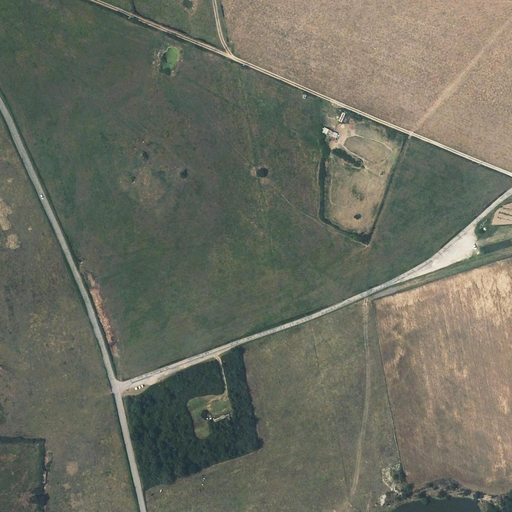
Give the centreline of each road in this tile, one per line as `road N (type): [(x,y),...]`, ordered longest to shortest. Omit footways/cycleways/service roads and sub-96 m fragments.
road 1 (track): [(94,0),(511,175)]
road 2 (unclassified): [(115,388),(401,278),(511,191)]
road 3 (unclassified): [(0,101),(90,309),(115,388)]
road 4 (unclassified): [(115,388),(143,511)]
